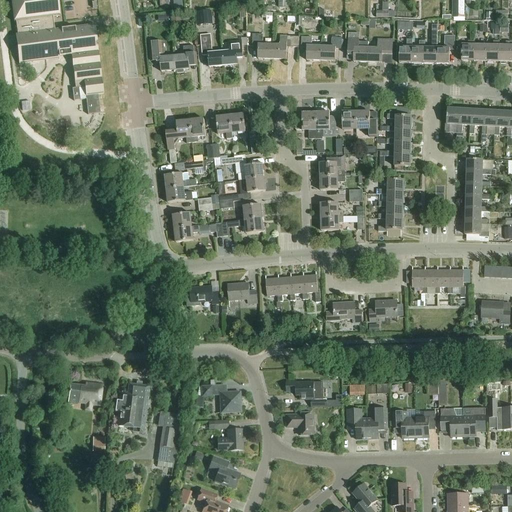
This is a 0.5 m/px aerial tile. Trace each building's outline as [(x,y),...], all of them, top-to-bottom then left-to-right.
[(11,0),(16,35),(17,46),(17,51),(18,57),(19,62),(45,59),(59,57),(58,53),(71,51),(75,89),(72,89),(74,101),(86,100),(88,115),(95,115),(96,114),(100,114),(98,96),(102,95),(103,95),(95,25),(54,30),(53,18),(59,17),(57,0),(11,0)] [(173,0),(174,9),(182,9),(182,0),(173,0)] [(278,0),(279,8),(287,9),(287,0),(278,0)] [(452,0),(453,18),(464,18),(464,0),(452,0)] [(200,11),(196,12),(197,25),(209,25),(208,11),(200,11)] [(181,27),(180,16),(171,17),(173,28),(181,27)] [(297,27),(296,17),(288,17),(288,23),(296,23),(296,27),(297,27)] [(500,27),(500,33),(508,33),(508,24),(500,24),(500,27)] [(426,42),(425,42),(424,65),(437,65),(437,49),(438,33),(433,33),(432,49),(426,49),(426,42)] [(354,63),(368,63),(368,49),(369,43),(359,43),(359,35),(349,34),(348,51),(350,51),(350,56),(354,56),(354,63)] [(212,54),(212,45),(211,35),(200,36),(201,46),(202,57),(208,57),(209,69),(224,68),(222,54),(212,54)] [(272,61),(273,47),(263,46),(263,36),(253,36),(253,47),(259,48),(258,60),(272,61)] [(281,47),(273,47),(272,61),(287,61),(287,49),(299,49),(299,38),(281,37),(281,47)] [(445,49),(437,49),(437,65),(450,65),(450,51),(455,51),(455,37),(445,37),(445,49)] [(321,62),(321,48),(310,48),(310,38),(302,38),(301,49),(308,49),(307,62),(321,62)] [(331,48),(321,48),(321,62),(335,63),(336,50),(342,50),(342,40),(331,39),(331,48)] [(412,41),(407,40),(407,49),(399,49),(399,65),(412,65),(412,49),(412,41)] [(164,59),(164,50),(163,41),(149,43),(151,62),(160,61),(161,73),(176,72),(174,58),(164,59)] [(393,41),(389,41),(378,41),(378,50),(368,49),(368,63),(382,64),(382,55),(393,55),(393,41)] [(468,46),(462,46),(462,45),(457,45),(457,59),(461,59),(462,63),(474,63),(475,46),(474,46),(474,41),(470,41),(468,41),(468,46)] [(420,49),(412,49),(412,65),(424,65),(425,42),(420,42),(420,49)] [(499,63),(500,63),(500,65),(506,65),(506,63),(511,63),(511,42),(506,42),(506,47),(499,47),(499,63)] [(232,53),(222,54),(224,68),(238,66),(237,54),(242,54),(241,43),(231,44),(232,53)] [(474,63),(487,63),(487,46),(475,46),(474,63)] [(487,63),(499,63),(499,47),(487,46),(487,63)] [(190,71),(190,68),(197,67),(196,54),(194,55),(193,47),(183,48),(184,57),(174,58),(176,72),(190,71)] [(391,111),(391,116),(387,116),(387,121),(395,121),(395,129),(411,130),(411,117),(397,117),(397,111),(391,111)] [(458,127),(459,111),(447,111),(446,125),(445,125),(445,134),(450,134),(450,126),(458,127)] [(472,112),(459,111),(458,127),(457,135),(462,135),(462,127),(470,127),(471,127),(472,112)] [(475,128),(482,128),(484,128),(485,113),(472,112),(471,127),(470,127),(470,135),(474,136),(475,128)] [(487,128),(495,129),(496,129),(497,114),(485,113),(484,128),(482,128),(482,137),(486,137),(487,137),(487,128)] [(323,131),(330,131),(330,135),(337,135),(337,117),(330,117),(330,114),(316,115),(317,140),(323,140),(323,131)] [(342,114),(343,131),(357,130),(356,114),(342,114)] [(370,114),(356,114),(357,130),(369,130),(370,138),(377,138),(377,122),(370,122),(370,114)] [(500,129),(507,129),(509,129),(510,115),(497,114),(496,129),(495,129),(494,137),(499,137),(500,129)] [(303,131),(310,131),(310,137),(311,137),(311,140),(317,140),(316,115),(303,115),(303,131)] [(230,117),(232,134),(246,132),(244,116),(230,117)] [(218,135),(232,134),(230,117),(217,119),(218,135)] [(191,122),(193,143),(199,143),(199,137),(206,137),(204,121),(191,122)] [(177,162),(176,150),(175,145),(179,140),(187,139),(187,144),(193,143),(191,122),(177,124),(178,130),(166,131),(168,151),(169,151),(170,163),(177,162)] [(381,133),(387,133),(394,133),(394,141),(394,142),(411,142),(411,130),(395,129),(381,129),(381,133)] [(250,131),(252,154),(259,154),(256,130),(250,131)] [(329,151),(329,154),(343,154),(342,139),(336,140),(337,151),(329,151)] [(378,146),(387,146),(394,146),(395,154),(395,155),(410,155),(411,142),(394,142),(394,141),(378,141),(378,146)] [(394,159),(394,168),(402,168),(410,168),(410,155),(395,155),(395,154),(380,153),(380,158),(394,159)] [(246,162),(245,155),(215,159),(215,166),(246,162)] [(346,178),(346,177),(345,157),(328,157),(328,164),(321,164),(321,178),(346,178)] [(186,170),(203,168),(204,172),(207,171),(207,164),(210,162),(208,159),(203,162),(195,163),(186,164),(186,163),(175,164),(176,171),(186,170)] [(489,176),(489,171),(481,171),(482,162),(466,161),(466,174),(481,174),(481,175),(489,176)] [(246,167),(247,174),(239,175),(240,181),(247,180),(247,181),(264,179),(262,165),(246,167)] [(197,180),(189,181),(188,174),(166,176),(167,190),(185,188),(197,186),(197,180)] [(481,174),(466,174),(465,186),(481,186),(481,188),(489,189),(489,184),(481,184),(481,175),(481,174)] [(346,178),(321,178),(322,192),(338,192),(337,182),(346,182),(346,178)] [(265,193),(264,179),(247,181),(249,195),(265,193)] [(387,194),(403,194),(404,182),(387,181),(387,191),(379,191),(379,195),(387,196),(387,194)] [(465,186),(465,199),(481,199),(481,200),(489,201),(489,196),(481,196),(481,188),(481,186),(465,186)] [(169,204),(185,202),(194,201),(193,193),(186,193),(185,188),(167,190),(169,204)] [(199,207),(220,204),(219,194),(211,195),(211,197),(199,199),(199,207)] [(403,207),(403,194),(387,194),(387,196),(387,203),(379,203),(379,208),(387,208),(387,206),(403,207)] [(220,204),(233,203),(232,196),(219,197),(220,204)] [(481,199),(465,199),(465,211),(481,211),(481,213),(488,213),(488,209),(481,208),(481,200),(481,199)] [(322,218),(343,218),(343,211),(338,211),(338,204),(322,205),(322,218)] [(240,216),(240,222),(246,221),(262,219),(261,206),(244,208),(245,215),(240,216)] [(387,219),(403,219),(403,207),(387,206),(387,208),(386,216),(379,215),(378,220),(386,220),(387,219)] [(481,211),(465,211),(465,224),(481,224),(481,225),(488,226),(488,221),(481,221),(481,213),(481,211)] [(191,228),(191,227),(190,214),(174,216),(176,230),(191,228)] [(343,218),(322,218),(322,232),(338,232),(338,224),(343,224),(343,218)] [(222,224),(223,238),(230,237),(229,229),(233,228),(233,229),(247,227),(247,235),(264,233),(262,219),(246,221),(240,222),(222,224)] [(370,228),(370,233),(387,233),(387,231),(402,232),(403,219),(387,219),(386,220),(386,228),(370,228)] [(222,224),(216,225),(209,226),(210,233),(217,232),(218,239),(223,238),(222,224)] [(480,233),(481,225),(481,224),(465,224),(465,236),(479,237),(479,238),(488,238),(488,233),(480,233)] [(193,242),(192,235),(200,233),(199,226),(191,227),(191,228),(176,230),(177,244),(193,242)] [(337,234),(328,234),(328,242),(328,244),(337,243),(337,242),(337,234)] [(428,295),(427,289),(426,289),(426,272),(413,272),(413,289),(423,289),(423,295),(428,295)] [(439,289),(438,272),(426,272),(426,289),(427,289),(435,289),(435,295),(441,295),(440,289),(439,289)] [(451,272),(438,272),(439,289),(440,289),(448,289),(448,295),(453,295),(453,289),(451,289),(451,272)] [(461,299),(466,299),(466,288),(464,288),(464,272),(451,272),(451,289),(453,289),(461,289),(461,299)] [(316,304),(321,303),(320,293),(318,293),(317,277),(304,278),(306,295),(308,295),(315,294),(316,304)] [(304,278),(292,279),(293,296),(295,296),(303,295),(303,301),(308,301),(308,295),(306,295),(304,278)] [(293,296),(292,279),(279,280),(280,297),(282,297),(290,296),(291,302),(296,302),(295,296),(293,296)] [(283,303),(282,297),(280,297),(279,280),(266,282),(268,298),(278,297),(279,303),(283,303)] [(248,305),(258,304),(257,293),(250,293),(249,285),(228,287),(229,302),(248,301),(248,305)] [(212,288),(190,289),(191,295),(187,296),(188,308),(200,307),(200,304),(212,303),(213,306),(219,306),(219,293),(213,293),(212,288)] [(379,319),(398,318),(397,302),(376,303),(376,311),(369,312),(370,324),(379,323),(379,319)] [(510,325),(510,313),(503,313),(504,304),(483,303),(482,319),(500,320),(500,324),(510,325)] [(354,304),(333,305),(334,313),(326,314),(327,323),(341,322),(341,321),(352,320),(353,325),(362,324),(361,312),(355,312),(354,304)] [(190,327),(185,325),(182,332),(186,334),(188,333),(190,330),(190,327)] [(323,399),(323,383),(320,383),(314,384),(303,384),(303,385),(296,385),(296,381),(286,381),(286,393),(296,393),(296,397),(300,397),(300,401),(311,401),(311,409),(327,408),(327,403),(323,399)] [(431,395),(442,394),(441,381),(431,381),(431,395)] [(120,393),(119,402),(116,401),(115,410),(117,411),(115,426),(143,430),(149,387),(141,386),(142,383),(136,382),(136,386),(129,384),(127,394),(120,393)] [(100,406),(102,386),(85,384),(85,387),(70,385),(68,403),(78,404),(78,402),(86,403),(85,411),(90,411),(91,405),(100,406)] [(211,387),(201,388),(202,398),(212,397),(211,387)] [(368,387),(368,395),(377,395),(376,387),(368,387)] [(220,394),(221,414),(241,413),(240,393),(220,394)] [(489,429),(497,429),(497,432),(511,431),(511,409),(497,409),(497,401),(489,401),(489,429)] [(463,417),(464,438),(476,438),(476,425),(485,425),(485,409),(472,410),(470,417),(463,417)] [(373,420),(367,420),(368,441),(379,441),(379,432),(388,432),(387,428),(387,410),(372,411),(373,420)] [(451,439),(464,438),(463,417),(456,417),(454,410),(441,410),(441,426),(451,426),(451,439)] [(163,427),(157,461),(173,464),(174,460),(176,460),(178,449),(176,449),(181,414),(160,411),(158,426),(163,427)] [(356,441),(368,441),(367,420),(362,421),(361,411),(347,411),(348,428),(356,428),(356,441)] [(424,419),(415,419),(416,440),(429,439),(429,426),(435,426),(435,413),(424,413),(424,419)] [(406,414),(395,414),(396,432),(402,432),(402,440),(416,440),(415,419),(406,419),(406,414)] [(299,436),(314,436),(314,415),(299,416),(299,417),(287,417),(287,429),(299,429),(299,436)] [(228,421),(214,421),(209,422),(209,430),(214,430),(229,430),(228,421)] [(227,432),(228,439),(217,439),(218,452),(228,451),(228,452),(242,452),(241,431),(227,432)] [(93,437),(93,448),(105,449),(105,438),(93,437)] [(214,483),(234,490),(239,475),(226,470),(228,464),(213,458),(209,471),(218,474),(214,483)] [(373,511),(370,508),(378,501),(364,485),(353,495),(361,505),(354,511),(355,511),(373,511)] [(413,511),(413,498),(413,491),(406,491),(406,486),(392,486),(392,507),(401,507),(401,511),(413,511)] [(184,503),(191,504),(194,491),(187,490),(184,503)] [(226,511),(228,507),(215,502),(217,496),(201,490),(197,501),(205,504),(202,511),(226,511)] [(448,495),(448,508),(468,507),(468,495),(448,495)]
